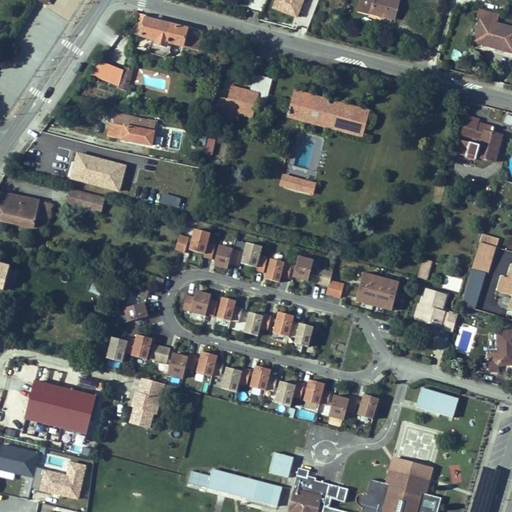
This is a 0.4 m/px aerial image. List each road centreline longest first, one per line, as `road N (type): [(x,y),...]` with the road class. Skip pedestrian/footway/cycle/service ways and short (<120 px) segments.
road 1 (residential): [(381,359),(365,323),(351,314),(201,273),(170,288),(166,304),(178,331),(346,378),(371,372)]
road 2 (unclassified): [(511,101),(138,0)]
road 3 (secondary): [(105,0),(10,134)]
road 4 (residential): [(128,381),(18,351),(7,354),(0,372)]
road 5 (residential): [(381,359),(511,395)]
